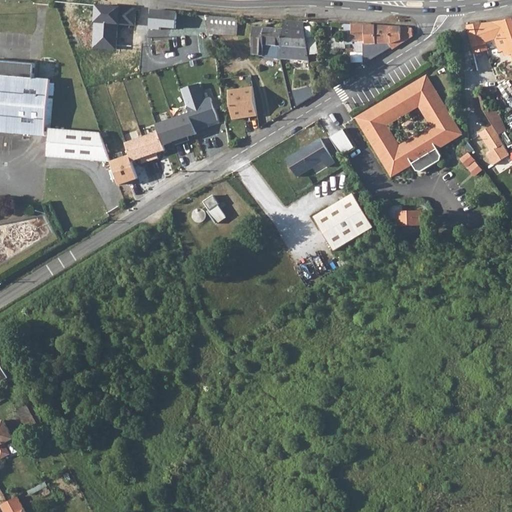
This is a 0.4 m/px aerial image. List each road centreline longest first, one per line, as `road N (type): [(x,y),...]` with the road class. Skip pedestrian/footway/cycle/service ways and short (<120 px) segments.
road 1 (unclassified): [(0,301),(424,42)]
road 2 (primary): [(184,0),(324,0)]
